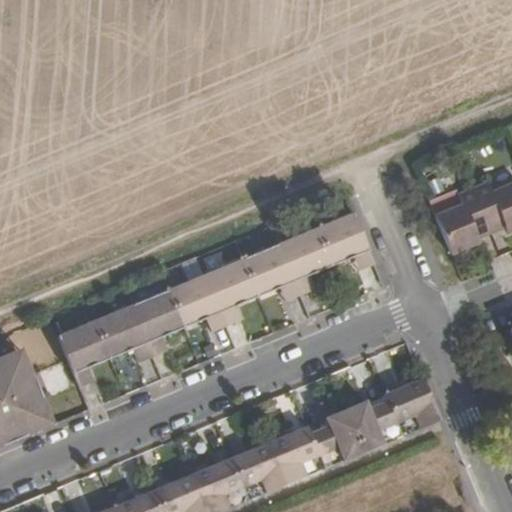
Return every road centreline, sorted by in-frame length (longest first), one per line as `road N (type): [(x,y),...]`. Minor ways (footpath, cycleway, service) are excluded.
road 1 (track): [(511,118),(362,162),(0,314)]
road 2 (residential): [(0,480),(424,310)]
road 3 (residential): [(507,511),(424,310)]
road 4 (residential): [(424,310),(362,162)]
